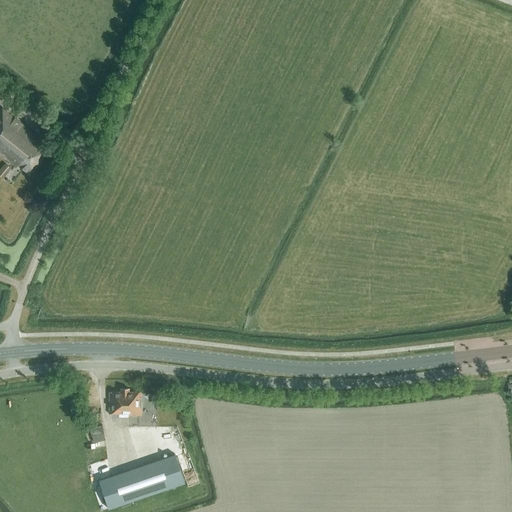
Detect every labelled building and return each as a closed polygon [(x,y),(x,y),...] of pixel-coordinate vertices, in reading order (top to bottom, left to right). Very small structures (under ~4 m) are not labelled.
[(0,154),(16,167),(18,164),(29,173),(48,150),(42,146),(44,143),(2,108),(0,110),(0,154)] [(129,392),(129,389),(120,389),(120,392),(109,392),(109,414),(118,413),(118,416),(122,415),(122,417),(128,417),(128,415),(141,415),(141,391),(129,392)] [(91,436),(104,433),(102,425),(89,427),(91,436)] [(151,455),(157,453),(152,432),(144,434),(151,455)] [(185,482),(175,454),(99,480),(109,508),(185,482)]
